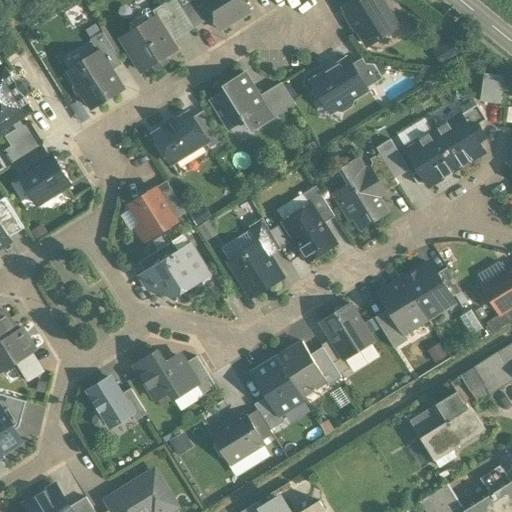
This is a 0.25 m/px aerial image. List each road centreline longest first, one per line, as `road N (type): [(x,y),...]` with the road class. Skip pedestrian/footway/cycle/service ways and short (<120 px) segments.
road 1 (residential): [(511,231),(457,215),(419,229),(227,340),(147,327)]
road 2 (residential): [(315,4),(91,141),(106,163),(87,229)]
road 3 (track): [(225,511),(511,333)]
road 4 (residential): [(72,368),(48,459),(0,488)]
